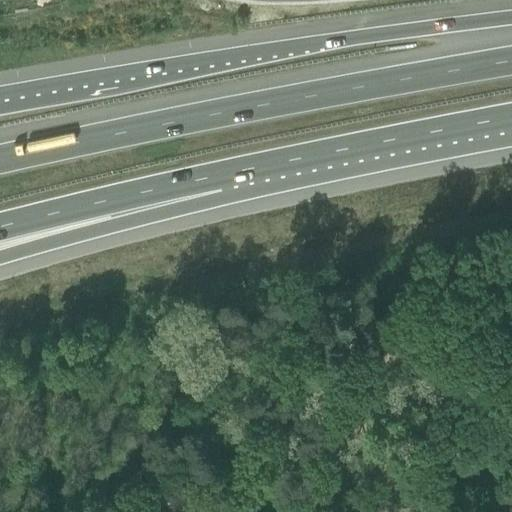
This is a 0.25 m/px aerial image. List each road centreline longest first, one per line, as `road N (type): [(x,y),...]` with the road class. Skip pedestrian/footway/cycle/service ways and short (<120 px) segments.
road 1 (motorway): [(511,63),(0,162)]
road 2 (motorway): [(511,27),(0,105)]
road 3 (motorway): [(222,180),(511,121)]
road 4 (motorway): [(0,256),(222,180)]
road 5 (motorway): [(0,233),(222,180)]
